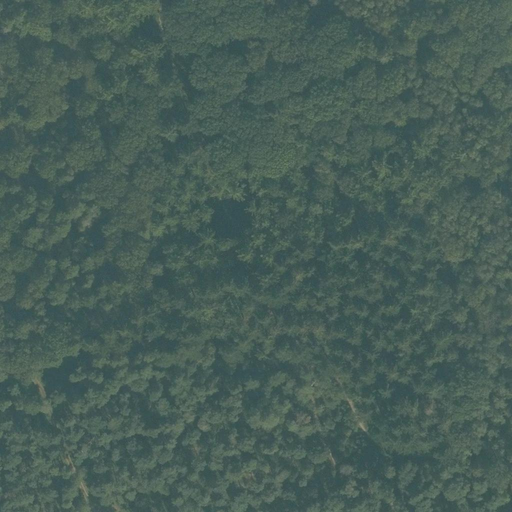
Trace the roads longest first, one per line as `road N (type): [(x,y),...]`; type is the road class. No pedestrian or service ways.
road 1 (track): [(471,464),(458,440),(460,401),(431,200),(420,194),(246,259)]
road 2 (track): [(161,0),(158,26),(246,259)]
road 3 (track): [(35,370),(54,340),(246,259)]
road 4 (track): [(91,511),(35,370)]
